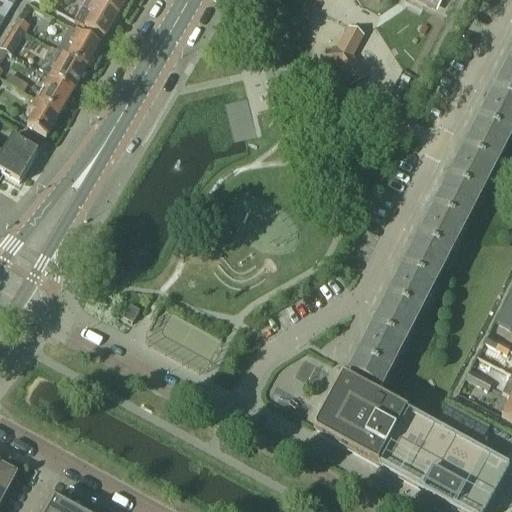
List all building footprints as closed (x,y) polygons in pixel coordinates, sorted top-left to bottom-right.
[(5,0),(3,4),(12,9),(16,0),(5,0)] [(94,0),(92,4),(116,18),(126,0),(94,0)] [(415,0),(434,10),(439,0),(415,0)] [(73,25),(82,30),(102,42),(116,18),(92,4),(87,2),(73,25)] [(17,22),(12,30),(24,36),(28,28),(17,22)] [(12,30),(8,38),(19,44),(24,36),(12,30)] [(337,69),(346,83),(350,88),(364,79),(351,59),(362,39),(355,34),(347,31),(336,52),(325,53),(326,69),(337,69)] [(61,57),(61,58),(85,72),(98,49),(74,35),(68,45),(72,48),(65,60),(61,57)] [(511,60),(500,83),(511,88),(511,50),(508,58),(511,60)] [(47,80),(47,81),(71,95),(85,72),(61,58),(55,68),(59,71),(52,83),(47,80)] [(41,91),(34,103),(34,104),(58,117),(71,95),(47,81),(41,91)] [(482,118),(470,141),(500,157),(511,133),(511,88),(500,83),(487,108),(484,106),(478,116),(482,118)] [(32,116),(24,130),(44,141),(58,117),(34,104),(28,114),(32,116)] [(0,158),(0,175),(18,186),(37,155),(11,140),(0,158)] [(451,177),(439,200),(470,216),(500,157),(470,141),(457,167),(453,165),(448,175),(451,177)] [(421,235),(409,259),(409,260),(439,275),(470,216),(439,200),(426,225),(423,223),(418,233),(421,235)] [(391,294),(378,318),(409,334),(439,275),(409,260),(396,284),(392,282),(387,293),(391,294)] [(511,310),(504,307),(495,325),(509,332),(511,327),(511,310)] [(123,321),(131,325),(138,313),(130,309),(123,321)] [(360,353),(348,377),(378,393),(409,334),(378,318),(366,343),(362,341),(357,351),(360,353)] [(487,339),(483,347),(482,347),(494,353),(499,345),(487,339)] [(499,345),(494,353),(506,359),(510,351),(499,345)] [(468,375),(464,383),(476,389),(480,381),(468,375)] [(501,397),(510,401),(511,402),(511,378),(501,397)] [(480,381),(476,389),(487,395),(491,387),(480,381)] [(339,383),(312,432),(311,434),(311,435),(312,437),(312,438),(313,439),(314,440),(444,511),(484,511),(505,475),(339,383)] [(511,402),(510,401),(500,420),(511,426),(511,402)] [(434,428),(477,451),(489,429),(447,406),(434,428)] [(0,504),(14,480),(0,471),(0,504)] [(43,511),(73,511),(51,500),(43,511)]
